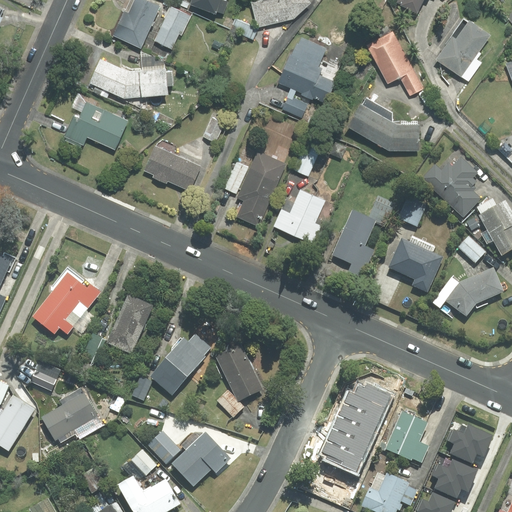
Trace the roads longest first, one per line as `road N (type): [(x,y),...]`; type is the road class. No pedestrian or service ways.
road 1 (tertiary): [(340,323),(0,170)]
road 2 (residential): [(340,323),(253,511)]
road 3 (tertiary): [(511,397),(340,323)]
road 4 (residential): [(0,152),(67,0)]
